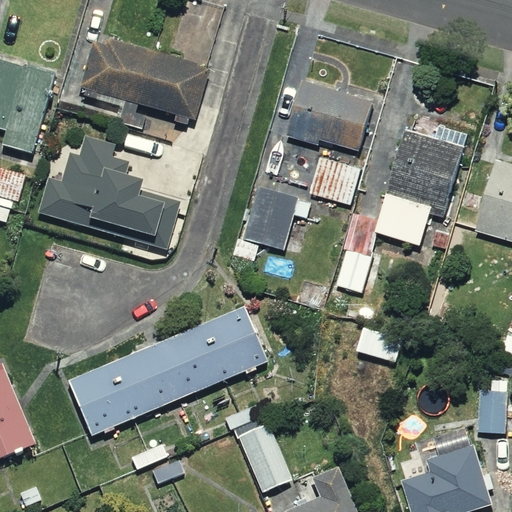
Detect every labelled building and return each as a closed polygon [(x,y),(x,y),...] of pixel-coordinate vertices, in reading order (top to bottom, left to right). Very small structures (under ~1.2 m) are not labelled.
[(97,36),(77,95),(118,108),(114,120),(141,129),(147,111),(190,125),(207,72),(97,36)] [(58,73),(0,57),(0,148),(36,157),(58,73)] [(305,78),(291,132),(307,136),(302,152),(321,157),(325,141),(364,151),(378,97),(305,78)] [(404,103),(369,227),(417,241),(425,214),(441,218),(468,121),(404,103)] [(112,146),(78,135),(69,164),(56,160),(50,179),(40,175),(28,215),(158,257),(177,197),(119,179),(122,168),(106,163),(112,146)] [(511,247),(511,162),(492,157),(471,237),(511,247)] [(357,171),(315,159),(305,195),(347,207),(357,171)] [(18,206),(29,173),(0,163),(0,224),(7,202),(18,206)] [(259,182),(241,239),(235,237),(224,271),(253,280),(264,247),(281,252),(293,215),(308,220),(314,199),(259,182)] [(372,286),(382,251),(343,240),(330,285),(359,293),(362,283),(372,286)] [(62,378),(87,436),(258,362),(233,304),(62,378)] [(396,335),(360,324),(352,351),(388,362),(396,335)] [(511,357),(511,329),(503,328),(497,354),(511,357)] [(0,459),(31,447),(0,369),(0,459)] [(502,437),(502,388),(476,388),(476,436),(502,437)] [(218,417),(225,432),(253,419),(246,404),(218,417)] [(264,418),(230,434),(259,495),(293,479),(264,418)] [(427,468),(392,480),(402,511),(459,511),(490,502),(470,442),(423,458),(427,468)] [(178,455),(145,471),(153,489),(186,474),(178,455)] [(356,511),(336,466),(293,485),(302,506),(289,511),(356,511)]
